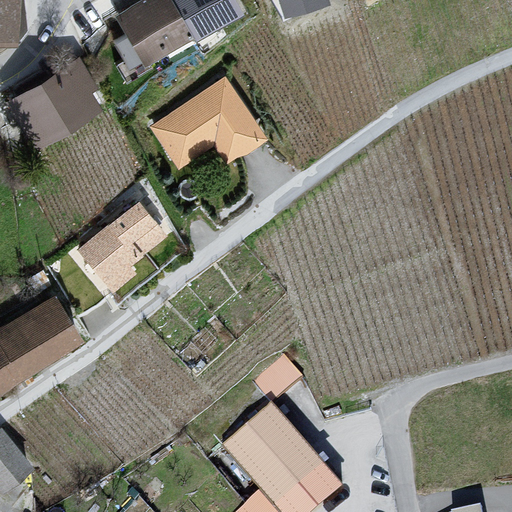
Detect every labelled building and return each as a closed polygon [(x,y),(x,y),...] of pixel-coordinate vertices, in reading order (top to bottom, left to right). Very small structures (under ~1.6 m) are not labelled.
[(0,0),(0,36),(11,37),(13,0),(0,0)] [(137,6),(120,16),(129,33),(146,60),(164,49),(161,43),(184,30),(187,33),(216,16),(219,22),(237,11),(231,0),(144,0),(138,4),(136,5),(137,6)] [(284,0),(288,12),(329,1),(328,0),(284,0)] [(23,115),(32,129),(35,134),(88,101),(78,85),(84,81),(74,64),(48,80),(44,74),(17,90),(21,96),(14,100),(23,115)] [(236,148),(258,133),(222,79),(154,125),(178,160),(223,130),(236,148)] [(105,279),(161,233),(136,202),(80,248),(105,279)] [(47,285),(49,283),(37,266),(26,275),(37,291),(47,285)] [(46,354),(76,334),(55,299),(24,319),(46,354)] [(0,351),(9,369),(13,367),(16,372),(25,366),(46,354),(24,319),(0,333),(0,351)] [(0,382),(7,377),(4,371),(9,369),(0,351),(0,382)] [(203,421),(223,446),(279,511),(310,511),(342,484),(273,403),(302,377),(282,353),(252,380),(203,421)] [(0,484),(28,464),(1,432),(0,432),(0,484)] [(428,510),(428,511),(487,511),(486,501),(428,510)]
